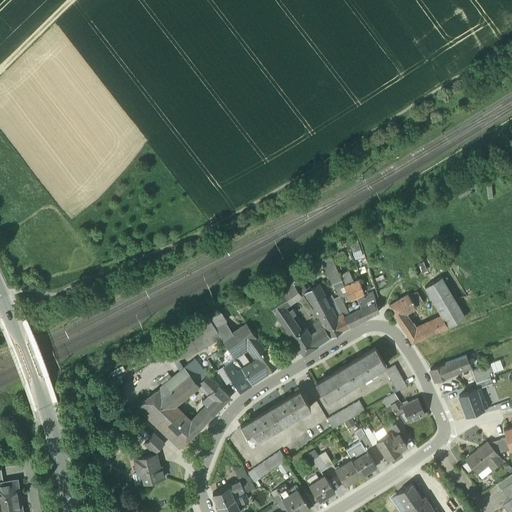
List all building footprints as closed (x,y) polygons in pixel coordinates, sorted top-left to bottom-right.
[(474,178),(457,188),(462,196),(479,186),(474,178)] [(350,242),(356,258),(365,255),(359,239),(350,242)] [(342,278),(331,255),(323,259),(323,258),(322,258),(322,259),(333,283),(335,285),(336,283),(336,282),(341,279),(342,278)] [(307,266),(297,271),(298,272),(289,276),(292,281),(301,276),(309,271),(310,271),(307,267),(307,266)] [(342,278),(341,279),(345,286),(352,282),(349,275),(342,278)] [(301,276),(292,281),(301,294),(303,293),(302,293),(309,288),(301,276)] [(464,317),(441,277),(425,287),(443,318),(448,327),(464,317)] [(341,279),(336,282),(336,283),(335,285),(340,297),(341,297),(340,296),(343,293),(346,291),(347,290),(345,286),(341,279)] [(352,282),(345,286),(347,290),(346,291),(350,298),(364,292),(360,279),(352,282)] [(292,281),(279,290),(281,292),(268,301),(275,311),(283,306),(301,294),(292,281)] [(317,283),(309,288),(314,297),(323,293),(317,283)] [(309,288),(302,293),(303,293),(305,297),(306,296),(308,300),(314,297),(309,288)] [(356,298),(359,304),(367,300),(374,297),(378,310),(381,309),(374,290),(356,298)] [(350,298),(346,291),(343,293),(340,296),(341,297),(349,314),(356,310),(350,298)] [(417,291),(408,294),(415,306),(423,302),(417,291)] [(314,297),(308,300),(313,307),(319,316),(331,309),(323,293),(314,297)] [(408,294),(388,305),(396,317),(407,334),(414,331),(403,313),(415,306),(408,294)] [(246,297),(234,305),(239,312),(251,305),(246,297)] [(340,297),(334,300),(343,317),(344,317),(349,314),(341,297),(340,297)] [(349,314),(344,317),(349,326),(378,310),(374,297),(367,300),(368,305),(361,308),(356,310),(349,314)] [(300,330),(283,306),(275,311),(291,336),(300,330)] [(331,309),(319,316),(330,336),(349,326),(344,317),(343,317),(337,320),(331,309)] [(223,311),(209,318),(222,338),(223,340),(234,332),(226,320),(229,319),(223,311)] [(222,338),(209,318),(164,342),(175,362),(222,338)] [(324,327),(319,318),(312,322),(318,331),(324,327)] [(414,331),(407,334),(411,341),(432,332),(448,327),(443,318),(414,331)] [(266,351),(247,323),(237,330),(245,343),(256,358),(266,351)] [(300,330),(291,336),(304,354),(323,341),(316,332),(310,336),(304,327),(300,330)] [(318,331),(316,332),(323,341),(330,336),(324,327),(318,331)] [(234,332),(223,340),(231,353),(239,348),(245,343),(237,330),(234,332)] [(239,348),(231,353),(235,358),(242,353),(239,348)] [(375,348),(315,383),(325,400),(383,366),(385,365),(375,348)] [(276,366),(266,351),(256,358),(260,364),(255,368),(260,377),(276,366)] [(471,367),(466,355),(445,363),(450,375),(471,367)] [(197,357),(184,367),(193,378),(195,377),(205,366),(197,357)] [(494,371),(504,369),(501,360),(492,362),(494,371)] [(242,368),(237,361),(225,368),(226,369),(240,391),(252,383),(242,368)] [(445,363),(430,369),(435,381),(450,375),(445,363)] [(205,366),(195,377),(201,383),(210,392),(217,385),(212,380),(217,375),(206,365),(205,366)] [(249,365),(242,368),(252,383),(260,377),(255,368),(252,370),(249,365)] [(385,365),(383,366),(397,391),(407,385),(395,365),(388,369),(385,365)] [(472,371),(476,382),(490,378),(486,366),(472,371)] [(193,378),(184,367),(148,397),(164,412),(172,406),(201,383),(195,377),(193,378)] [(240,391),(226,369),(217,375),(212,380),(217,385),(230,397),(240,391)] [(478,389),(481,388),(492,384),(490,378),(476,382),(478,389)] [(230,397),(217,385),(210,392),(208,395),(213,400),(199,414),(207,421),(230,397)] [(459,395),(466,415),(488,407),(481,388),(478,389),(459,395)] [(300,391),(240,426),(251,443),(310,408),(300,391)] [(394,393),(382,400),(386,406),(390,404),(398,399),(394,393)] [(164,412),(148,397),(137,406),(180,448),(190,438),(164,412)] [(417,398),(401,405),(404,410),(409,421),(425,414),(417,398)] [(398,399),(390,404),(396,414),(398,413),(404,410),(401,405),(398,399)] [(329,418),(334,427),(364,410),(359,400),(329,418)] [(190,423),(172,406),(164,412),(190,438),(207,421),(199,414),(190,423)] [(404,410),(398,413),(405,423),(409,421),(404,410)] [(395,423),(393,424),(391,421),(383,426),(387,433),(390,438),(398,432),(399,433),(401,432),(395,423)] [(136,435),(144,442),(153,433),(146,426),(136,435)] [(374,432),(372,433),(367,426),(362,429),(364,434),(372,445),(377,442),(376,440),(379,439),(374,432)] [(511,426),(503,429),(506,437),(510,449),(510,450),(511,449),(511,426)] [(399,433),(398,432),(390,438),(398,451),(399,451),(407,446),(403,440),(406,439),(403,435),(401,436),(399,433)] [(164,443),(153,433),(144,442),(155,452),(164,443)] [(379,439),(376,440),(377,442),(388,459),(399,451),(398,451),(390,438),(387,433),(379,439)] [(372,445),(364,434),(358,438),(366,449),(372,445)] [(506,437),(489,442),(497,453),(510,449),(506,437)] [(488,442),(478,450),(477,449),(466,459),(477,473),(488,464),(491,468),(503,459),(497,453),(489,442),(488,442)] [(249,471),(256,481),(287,459),(280,450),(249,471)] [(333,464),(324,451),(318,455),(326,468),(333,464)] [(367,451),(352,461),(360,474),(376,465),(367,451)] [(153,454),(135,459),(138,473),(142,472),(144,483),(163,478),(164,476),(162,468),(159,466),(158,462),(155,460),(153,454)] [(326,468),(318,455),(314,458),(322,471),(326,468)] [(351,459),(335,469),(344,484),(360,474),(352,461),(351,459)] [(488,464),(477,473),(480,477),(491,468),(488,464)] [(138,473),(133,474),(135,484),(140,483),(144,483),(142,472),(138,473)] [(511,472),(497,483),(501,490),(502,489),(511,482),(511,472)] [(324,475),(309,485),(319,501),(334,491),(324,475)] [(3,482),(0,482),(0,511),(12,511),(22,511),(17,480),(3,482)] [(239,481),(228,486),(231,493),(237,490),(242,487),(239,481)] [(511,482),(502,489),(506,495),(511,490),(511,482)] [(285,483),(276,489),(279,494),(282,498),(297,489),(294,485),(289,488),(285,483)] [(396,494),(408,511),(426,511),(430,510),(420,495),(422,493),(419,488),(416,489),(413,483),(396,494)] [(228,486),(212,494),(218,506),(234,499),(231,493),(228,486)] [(282,498),(282,499),(287,506),(286,506),(290,511),(302,511),(309,508),(308,507),(301,496),(297,489),(282,498)] [(240,495),(234,499),(237,505),(248,499),(245,493),(240,495)] [(313,504),(306,493),(301,496),(308,507),(313,504)] [(282,499),(282,498),(279,494),(274,497),(277,503),(281,509),(286,506),(287,506),(282,499)] [(511,511),(511,496),(502,503),(508,511),(511,511)] [(234,499),(218,506),(220,511),(240,511),(237,505),(234,499)] [(283,511),(281,509),(277,503),(271,507),(274,511),(283,511)]
